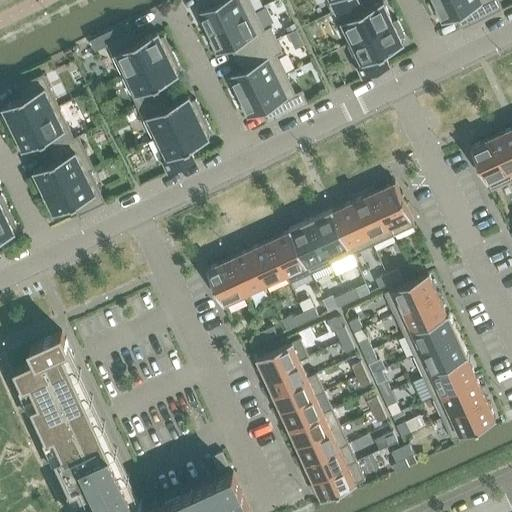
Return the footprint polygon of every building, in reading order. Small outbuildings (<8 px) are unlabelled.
[(200,15),(209,34),(251,14),(256,11),(251,0),(208,0),(213,9),(200,15)] [(326,0),(327,1),(333,13),(358,0),(326,0)] [(353,40),(393,21),(393,20),(382,0),(364,9),(360,0),(358,0),(333,13),(347,43),(353,40)] [(437,0),(433,2),(443,22),(456,16),(462,28),(503,8),(498,0),(437,0)] [(251,14),(209,34),(219,54),(232,48),(237,60),(278,40),(271,25),(265,28),(256,11),(251,14)] [(393,20),(393,21),(353,40),(347,43),(358,64),(363,76),(390,63),(385,51),(403,42),(401,37),(405,34),(397,18),(393,20)] [(296,23),(286,27),(289,34),(299,30),(296,23)] [(168,52),(172,50),(164,34),(160,36),(157,31),(139,40),(134,28),(122,34),(119,27),(109,32),(112,39),(106,41),(112,53),(122,74),(168,52)] [(230,77),(239,95),(281,75),(287,72),(278,54),(283,51),(278,40),(237,60),(243,71),(230,77)] [(178,73),(175,67),(179,65),(172,50),(168,52),(122,74),(133,95),(138,106),(164,93),(159,82),(178,73)] [(3,106),(14,127),(54,108),(59,105),(43,72),(16,85),(22,97),(3,106)] [(287,72),(239,95),(248,115),(261,109),(267,122),(307,102),(301,90),(297,92),(287,72)] [(326,87),(320,90),(322,96),(329,93),(326,87)] [(199,116),(203,113),(195,98),(191,100),(188,94),(170,103),(164,93),(138,106),(143,116),(153,138),(199,116)] [(54,108),(14,127),(24,149),(43,139),(48,150),(79,135),(79,134),(74,136),(59,105),(54,108)] [(209,137),(206,131),(211,129),(203,113),(199,116),(153,138),(164,159),(169,170),(196,157),(190,146),(209,137)] [(511,126),(492,136),(510,174),(511,178),(511,126)] [(34,169),(45,191),(90,169),(95,166),(79,135),(48,150),(53,161),(34,169)] [(492,136),(471,145),(489,183),(491,189),(511,179),(511,178),(510,174),(492,136)] [(90,169),(45,191),(55,212),(74,203),(79,214),(106,201),(101,190),(91,169),(95,167),(95,166),(90,169)] [(412,216),(396,181),(374,190),(390,226),(394,234),(416,224),(412,216)] [(390,226),(374,190),(353,200),(370,235),(374,243),(394,234),(390,226)] [(0,212),(5,210),(10,208),(2,192),(0,193),(0,212)] [(370,235),(353,200),(333,209),(333,207),(332,208),(349,245),(353,253),(374,243),(370,235)] [(0,238),(16,231),(13,225),(17,223),(10,208),(5,210),(0,212),(0,252),(2,252),(0,247),(0,238)] [(349,245),(332,208),(311,217),(328,254),(332,263),(353,253),(349,245)] [(328,254),(311,217),(290,227),(307,264),(311,272),(332,263),(328,254)] [(307,264),(290,227),(289,227),(290,229),(270,238),(287,273),(291,282),(311,272),(307,264)] [(266,283),(286,273),(290,282),(291,282),(287,273),(270,238),(250,248),(266,283)] [(266,283),(250,248),(229,257),(247,296),(248,296),(246,292),(266,283)] [(247,296),(229,257),(207,267),(226,306),(247,296)] [(423,267),(418,258),(407,263),(412,272),(423,267)] [(402,277),(398,267),(387,272),(391,282),(402,277)] [(438,292),(428,271),(423,273),(385,291),(395,312),(433,295),(438,292)] [(391,282),(387,272),(376,277),(380,287),(391,282)] [(360,296),(356,286),(345,291),(349,301),(360,296)] [(349,301),(345,291),(334,296),(339,306),(349,301)] [(450,312),(449,311),(448,312),(438,292),(433,295),(395,312),(405,333),(442,315),(450,312)] [(319,315),(315,306),(304,311),(308,320),(319,315)] [(308,320),(304,311),(293,316),(297,325),(308,320)] [(459,333),(450,312),(442,315),(405,333),(414,354),(452,336),(459,333)] [(363,327),(358,316),(349,320),(354,331),(363,327)] [(278,334),(273,325),(263,330),(267,339),(278,334)] [(350,336),(345,325),(336,329),(341,340),(350,336)] [(37,356),(17,365),(64,467),(84,511),(251,511),(241,487),(233,471),(143,511),(137,511),(108,447),(67,358),(74,355),(63,330),(31,345),(37,356)] [(267,339),(263,330),(252,335),(256,344),(267,339)] [(469,354),(459,333),(452,336),(414,354),(424,375),(461,357),(469,354)] [(355,347),(350,336),(341,340),(346,351),(355,347)] [(373,348),(368,337),(359,341),(364,352),(373,348)] [(266,374),(300,358),(292,340),(257,356),(266,374)] [(378,359),(373,348),(364,352),(369,363),(378,359)] [(477,375),(467,355),(469,355),(469,354),(461,357),(424,375),(433,395),(471,378),(477,375)] [(308,376),(317,372),(317,371),(308,375),(300,358),(266,374),(274,392),(308,376)] [(366,371),(361,360),(352,364),(357,375),(366,371)] [(371,382),(366,371),(357,375),(362,386),(371,382)] [(316,393),(325,389),(317,372),(308,376),(274,392),(282,409),(316,393)] [(486,396),(477,375),(471,378),(433,395),(443,416),(480,399),(486,396)] [(392,389),(387,378),(378,382),(383,393),(392,389)] [(324,411),(333,407),(325,389),(316,393),(282,409),(290,427),(324,411)] [(397,400),(392,389),(383,393),(388,404),(397,400)] [(382,406),(377,395),(368,399),(373,410),(382,406)] [(496,417),(486,396),(480,399),(443,416),(453,437),(490,420),(496,417)] [(387,416),(382,406),(373,410),(378,421),(387,416)] [(332,428),(341,424),(333,407),(324,411),(290,427),(298,444),(332,428)] [(403,409),(394,413),(396,418),(405,414),(403,409)] [(411,430),(406,419),(397,424),(402,435),(411,430)] [(341,446),(349,442),(341,424),(332,428),(298,444),(306,462),(341,446)] [(398,440),(393,429),(384,434),(389,444),(398,440)] [(349,463),(357,459),(349,442),(341,446),(306,462),(314,479),(349,463)] [(409,442),(400,446),(405,457),(414,453),(409,442)] [(405,457),(400,446),(391,450),(397,461),(405,457)] [(212,455),(218,468),(229,463),(223,450),(212,455)] [(357,481),(366,477),(357,459),(349,463),(314,479),(322,497),(357,481)]
